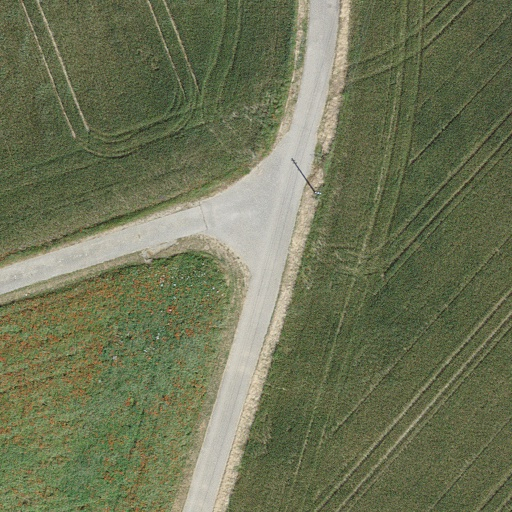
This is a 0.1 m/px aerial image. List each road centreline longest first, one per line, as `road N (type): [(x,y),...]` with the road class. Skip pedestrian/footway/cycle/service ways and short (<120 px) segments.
road 1 (residential): [(316,0),(309,82),(282,188),(185,511)]
road 2 (track): [(0,277),(282,188)]
